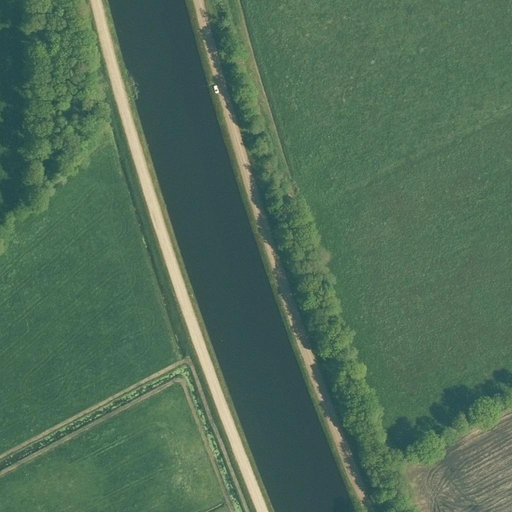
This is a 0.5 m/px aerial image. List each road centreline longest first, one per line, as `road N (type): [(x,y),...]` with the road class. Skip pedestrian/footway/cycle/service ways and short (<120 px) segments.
road 1 (track): [(197,0),(280,279),(367,511)]
road 2 (track): [(261,511),(190,321),(95,0)]
